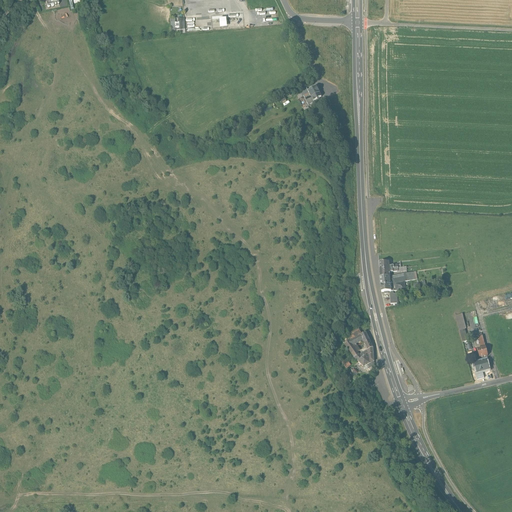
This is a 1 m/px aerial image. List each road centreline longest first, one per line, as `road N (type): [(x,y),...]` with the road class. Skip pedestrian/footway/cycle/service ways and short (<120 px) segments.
road 1 (secondary): [(365,253),(357,21)]
road 2 (secondary): [(365,253),(401,403)]
road 3 (track): [(511,30),(365,21)]
road 4 (secondary): [(401,403),(461,511)]
